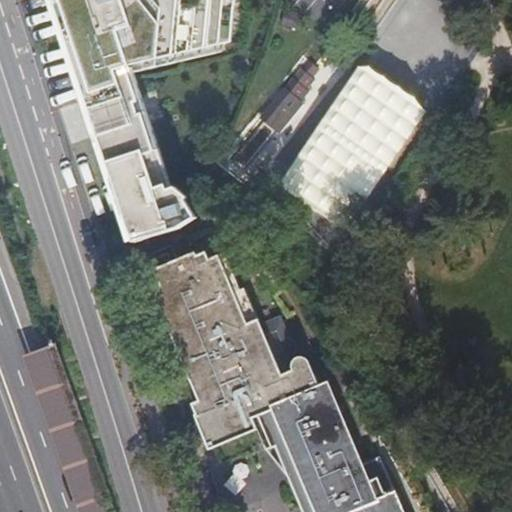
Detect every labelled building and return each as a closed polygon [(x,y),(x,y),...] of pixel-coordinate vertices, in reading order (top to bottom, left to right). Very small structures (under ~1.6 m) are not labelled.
[(37,0),(118,247),(173,224),(187,216),(169,190),(164,192),(122,73),(114,49),(122,46),(117,28),(122,27),(113,0),(37,0)] [(114,49),(122,73),(211,44),(213,36),(221,34),(223,20),(230,21),(232,0),(113,0),(122,27),(117,28),(122,46),(114,49)] [(316,92),(296,76),(268,105),(292,127),(316,92)] [(417,511),(393,450),(375,457),(343,376),(334,379),(324,353),(323,352),(323,351),(322,350),(321,350),(321,349),(320,349),(319,349),(318,349),(317,349),(317,348),(316,348),(315,348),(315,349),(314,349),(313,349),(297,307),(277,315),(262,278),(258,280),(243,243),(227,249),(224,241),(215,244),(213,241),(172,258),(178,273),(169,277),(214,390),(207,393),(212,403),(209,404),(223,438),(271,419),(267,408),(274,405),(286,436),(279,439),(302,470),(303,469),(319,511),(417,511)] [(110,511),(52,346),(20,358),(74,511),(110,511)]
